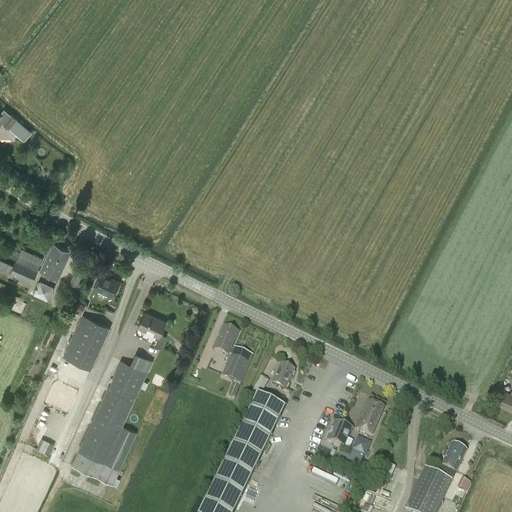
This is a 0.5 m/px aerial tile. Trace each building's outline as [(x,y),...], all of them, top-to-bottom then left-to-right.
[(0,127),(2,124),(9,114),(4,110),(0,114),(0,127)] [(9,129),(16,120),(9,114),(2,124),(9,129)] [(58,279),(71,251),(53,243),(40,271),(58,279)] [(32,283),(38,270),(43,259),(21,249),(17,259),(14,266),(1,260),(0,261),(0,271),(9,276),(10,273),(32,283)] [(77,286),(84,271),(76,268),(70,282),(77,286)] [(101,273),(94,288),(113,297),(120,282),(101,273)] [(39,280),(34,295),(50,300),(54,285),(39,280)] [(79,302),(74,312),(82,315),(86,306),(79,302)] [(161,334),(166,322),(145,312),(138,327),(159,337),(154,346),(161,349),(167,337),(161,334)] [(90,369),(109,328),(83,316),(64,357),(90,369)] [(232,348),(238,333),(224,327),(214,350),(229,357),(228,357),(230,358),(222,376),(234,381),(229,394),(235,397),(253,357),(232,348)] [(175,348),(178,355),(184,353),(180,345),(175,348)] [(111,485),(136,433),(121,427),(152,362),(135,354),(130,366),(121,362),(72,467),(111,485)] [(286,390),(295,371),(281,365),(272,384),(286,390)] [(260,377),(254,393),(263,396),(269,380),(260,377)] [(511,377),(510,381),(511,382),(511,390),(511,394),(505,391),(499,405),(511,411),(511,377)] [(234,511),(285,409),(258,395),(201,511),(234,511)] [(282,404),(284,400),(273,395),(271,399),(282,404)] [(384,408),(368,401),(356,430),(372,437),(384,408)] [(352,429),(334,422),(326,441),(344,449),(352,429)] [(365,456),(371,444),(357,438),(351,450),(353,451),(350,457),(347,464),(360,469),(365,472),(368,465),(363,463),(362,462),(364,456),(365,456)] [(55,445),(42,439),(37,450),(50,455),(55,445)] [(440,465),(436,473),(425,468),(405,510),(408,511),(437,511),(453,481),(445,477),(448,469),(456,473),(467,452),(452,445),(448,453),(446,452),(444,453),(442,457),(443,458),(445,459),(442,466),(440,465)] [(379,477),(375,485),(386,489),(389,481),(390,482),(396,469),(384,464),(379,477)] [(467,492),(472,483),(462,478),(458,488),(467,492)] [(105,495),(105,486),(86,486),(86,494),(105,495)]
